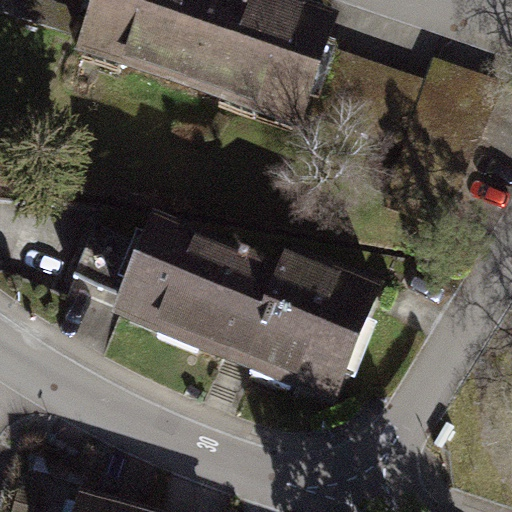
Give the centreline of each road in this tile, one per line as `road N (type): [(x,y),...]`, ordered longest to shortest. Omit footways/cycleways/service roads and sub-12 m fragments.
road 1 (residential): [(355,507),(93,406),(0,343)]
road 2 (residential): [(511,275),(355,507)]
road 3 (residential): [(511,41),(392,0)]
